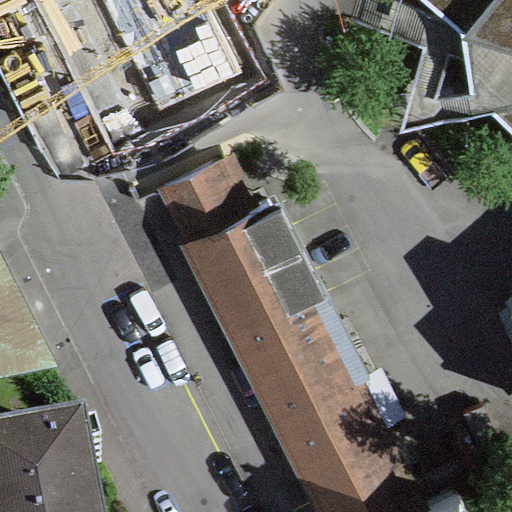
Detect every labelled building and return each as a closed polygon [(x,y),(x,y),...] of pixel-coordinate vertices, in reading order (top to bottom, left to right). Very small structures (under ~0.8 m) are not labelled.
[(237,0),(34,0),(106,142),(268,61),(237,0)] [(511,0),(439,0),(462,19),(471,78),(511,117),(511,0)] [(219,156),(164,184),(238,333),(278,412),(272,416),(276,423),(280,431),(286,429),(328,511),(403,511),(423,502),(268,196),(257,202),(252,192),(240,199),(219,156)] [(0,360),(46,352),(4,269),(0,269),(0,360)] [(99,511),(85,438),(0,454),(0,511),(99,511)] [(474,511),(460,483),(423,502),(403,511),(474,511)]
